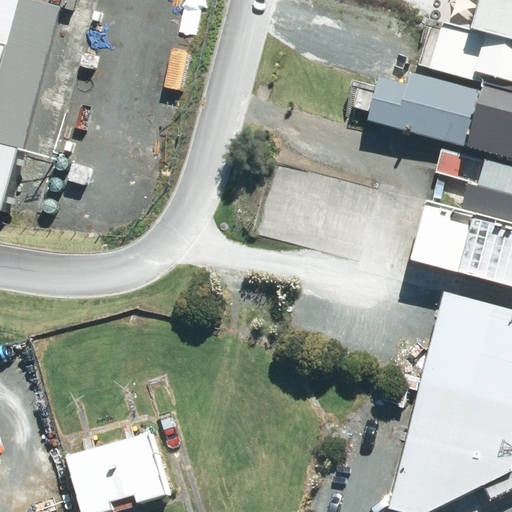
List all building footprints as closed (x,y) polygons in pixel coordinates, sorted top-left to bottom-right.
[(0,0),(0,213),(8,216),(25,154),(0,147),(0,124),(10,127),(22,80),(3,75),(9,54),(31,60),(39,33),(15,27),(22,0),(0,0)] [(434,71),(492,87),(490,95),(417,75),(414,88),(386,81),(374,123),(511,159),(511,0),(487,0),(479,33),(447,24),(434,71)] [(441,174),(440,177),(465,182),(470,161),(445,156),(441,174)] [(433,207),(417,267),(511,291),(511,173),(483,166),(476,191),(474,191),(467,217),(433,207)] [(428,385),(511,407),(511,312),(452,297),(428,385)] [(423,386),(397,378),(393,391),(388,390),(384,403),(406,410),(412,390),(421,393),(423,386)] [(435,511),(511,475),(511,407),(428,385),(428,387),(395,511),(435,511)] [(60,448),(51,422),(31,429),(40,455),(60,448)] [(153,437),(73,460),(88,511),(121,511),(171,498),(153,437)] [(28,490),(33,511),(57,511),(76,507),(68,479),(28,490)]
